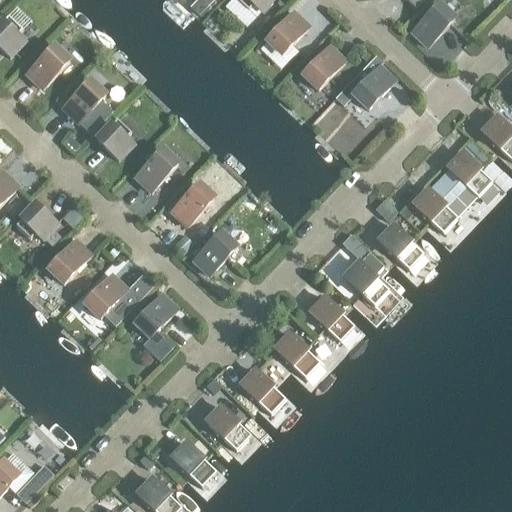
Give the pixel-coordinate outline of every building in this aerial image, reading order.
[(234,0),(234,1),(225,10),(247,31),(261,16),(276,0),(234,0)] [(403,0),(406,2),(416,12),(427,0),(403,0)] [(429,51),(455,23),(439,8),(413,36),(429,51)] [(283,59),(309,31),(294,17),(267,44),(283,59)] [(0,51),(10,61),(25,46),(18,39),(23,33),(9,20),(0,28),(0,51)] [(43,93),(70,65),(54,50),(28,78),(43,93)] [(319,94),(345,66),(330,51),(303,79),(319,94)] [(361,59),(367,65),(374,59),(367,53),(361,59)] [(358,79),(335,103),(343,110),(354,99),(369,113),(395,86),(380,71),(366,86),(358,79)] [(90,85),(64,112),(80,127),(90,137),(113,114),(102,104),(106,100),(90,85)] [(511,164),(511,135),(498,122),(483,137),(511,164)] [(119,165),(134,149),(126,142),(132,137),(117,123),(97,144),(119,165)] [(73,140),(67,147),(77,156),(84,150),(73,140)] [(468,143),(461,151),(480,169),(487,161),(468,143)] [(152,196),(178,168),(163,154),(136,181),(152,196)] [(463,158),(439,184),(455,200),(465,189),(478,202),(493,186),(463,158)] [(0,210),(19,191),(3,176),(0,179),(0,210)] [(429,194),(414,210),(444,238),(459,222),(446,210),(455,200),(439,184),(429,194)] [(188,231),(214,203),(199,188),(173,216),(188,231)] [(388,226),(397,216),(385,204),(375,213),(388,226)] [(43,244),(58,229),(36,208),(16,229),(31,243),(36,237),(43,244)] [(401,216),(408,223),(414,216),(407,210),(401,216)] [(197,237),(202,241),(208,234),(204,229),(197,237)] [(409,274),(424,259),(394,230),(380,246),(409,274)] [(210,280),(237,252),(221,237),(195,265),(210,280)] [(182,260),(184,258),(194,248),(185,239),(173,251),(175,253),(182,260)] [(342,247),(351,255),(359,246),(351,239),(342,247)] [(65,288),(91,260),(75,245),(49,273),(65,288)] [(112,267),(118,272),(128,261),(123,256),(112,267)] [(360,267),(345,282),(375,310),(390,295),(374,280),(384,270),(370,256),(361,265),(360,267)] [(112,280),(85,307),(101,322),(104,319),(115,330),(156,288),(144,277),(127,295),(112,280)] [(162,300),(135,328),(151,342),(144,350),(160,365),(175,350),(158,335),(177,315),(162,300)] [(340,347),(355,331),(326,303),(311,318),(340,347)] [(306,383),(321,367),(291,339),(276,354),(306,383)] [(271,419),(286,403),(256,375),(242,391),(271,419)] [(204,391),(212,399),(220,391),(212,383),(204,391)] [(237,455),(252,440),(222,411),(207,427),(237,455)] [(202,491),(217,476),(187,448),(173,463),(202,491)] [(163,456),(155,449),(149,455),(156,462),(163,456)] [(3,466),(0,469),(0,500),(10,491),(15,496),(34,476),(13,457),(4,467),(3,466)] [(139,464),(148,473),(154,467),(146,458),(139,464)] [(52,478),(42,470),(20,494),(29,502),(52,478)] [(151,511),(182,511),(183,511),(153,484),(138,499),(151,511)]
